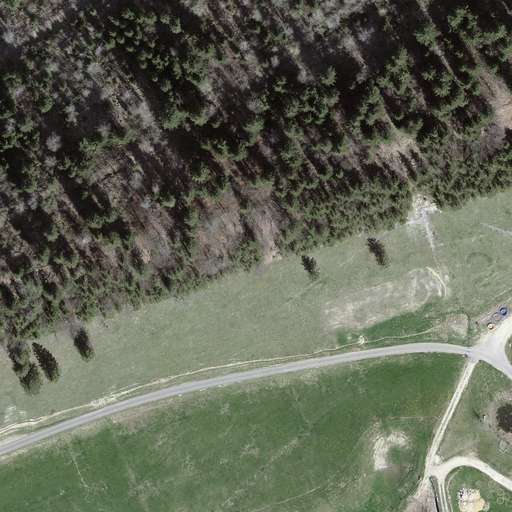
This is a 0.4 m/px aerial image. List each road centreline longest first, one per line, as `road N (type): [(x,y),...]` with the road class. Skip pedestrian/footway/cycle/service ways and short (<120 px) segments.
road 1 (unclassified): [(484,354),(411,347),(192,386),(0,451)]
road 2 (track): [(392,0),(329,24),(163,145),(0,221)]
road 3 (track): [(474,352),(428,472),(469,462),(511,485)]
